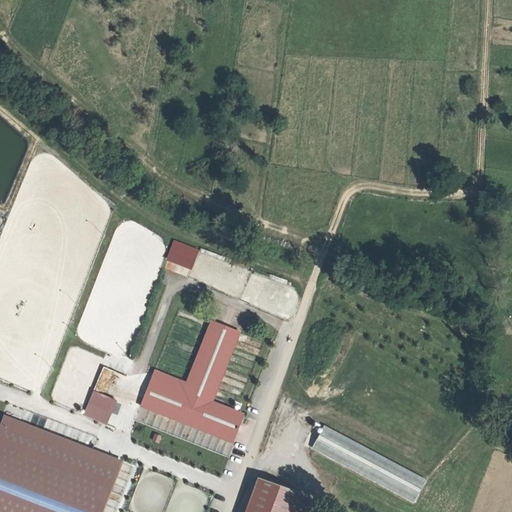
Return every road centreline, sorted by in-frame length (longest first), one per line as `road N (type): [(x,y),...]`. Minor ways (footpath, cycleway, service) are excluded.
road 1 (track): [(0,33),(174,185),(326,250)]
road 2 (track): [(511,198),(351,193),(314,282)]
road 3 (track): [(230,511),(314,282)]
road 4 (track): [(470,194),(482,164),(489,0)]
